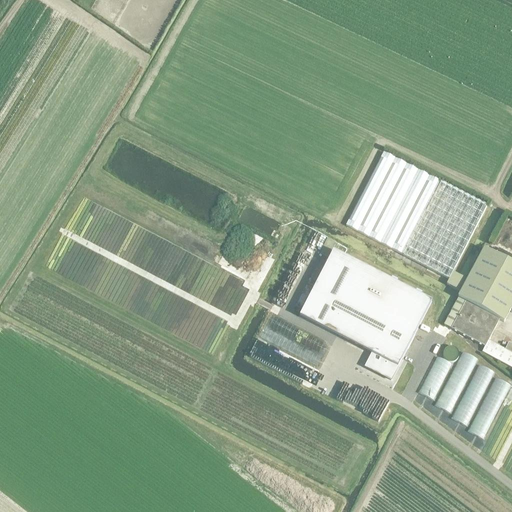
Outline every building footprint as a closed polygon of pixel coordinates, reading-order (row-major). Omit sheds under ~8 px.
[(346,226),(448,279),(485,206),(384,153),(346,226)] [(446,284),(459,291),(461,292),(461,293),(506,317),(511,309),(511,264),(483,249),(467,280),(452,273),(446,284)] [(299,317),(372,354),(365,368),(390,381),(431,302),(333,251),(299,317)] [(511,345),(491,335),(499,321),(499,320),(504,322),(506,317),(461,293),(458,299),(444,325),(451,329),(484,347),(482,352),(511,368),(511,345)] [(451,413),(477,358),(462,351),(436,406),(451,413)] [(434,400),(452,363),(436,356),(419,393),(434,400)] [(468,426),(493,371),(478,364),(453,420),(468,426)] [(469,432),(484,439),(510,384),(494,377),(469,432)]
